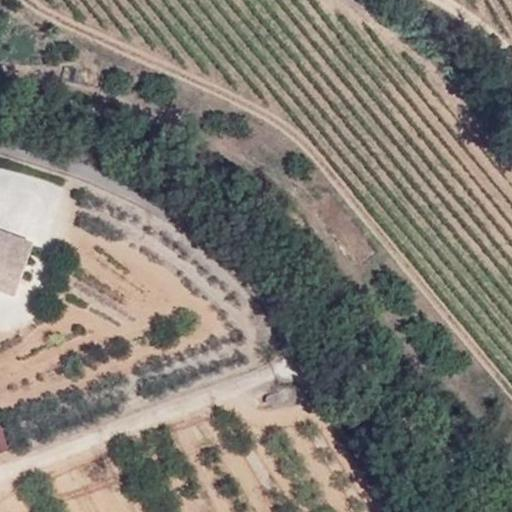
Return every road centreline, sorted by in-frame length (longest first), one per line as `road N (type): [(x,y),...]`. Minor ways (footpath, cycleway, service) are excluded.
road 1 (residential): [(0,128),(100,166),(193,217),(260,276),(313,349)]
road 2 (track): [(0,459),(313,349)]
road 3 (track): [(313,349),(412,511)]
